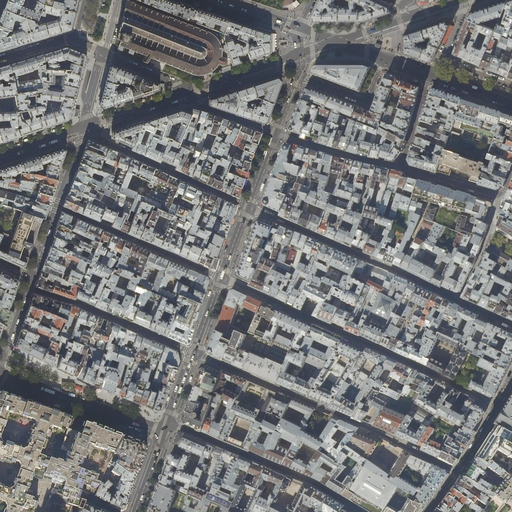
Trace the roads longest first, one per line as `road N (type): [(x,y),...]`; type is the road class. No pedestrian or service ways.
road 1 (residential): [(496,405),(221,277)]
road 2 (residential): [(247,206),(511,325)]
road 3 (residential): [(193,352),(456,470)]
road 4 (residential): [(193,352),(28,287),(0,364)]
road 5 (residential): [(511,172),(492,194),(403,167),(431,76)]
road 6 (residential): [(362,511),(313,482),(167,422)]
road 7 (residential): [(247,206),(99,139),(86,125)]
road 8 (tertiary): [(0,375),(163,432)]
